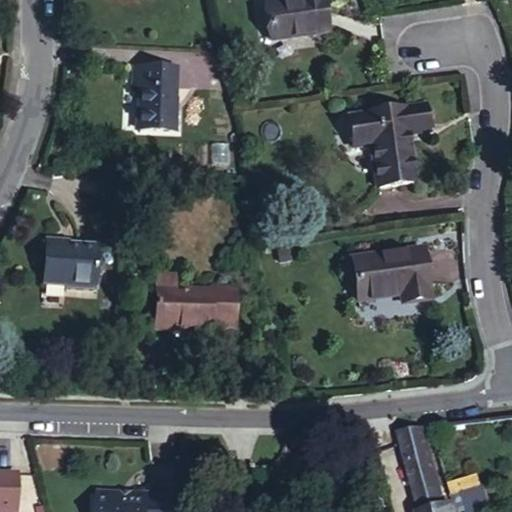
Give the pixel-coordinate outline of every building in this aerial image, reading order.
[(321,0),(301,0),(265,5),(269,41),(326,33),(321,0)] [(140,88),(139,131),(176,133),(176,113),(174,113),(175,69),(135,68),(135,88),(140,88)] [(403,110),(406,135),(426,132),(423,107),(403,110)] [(406,135),(403,110),(347,118),(351,150),(369,147),(374,189),(413,184),(406,135)] [(66,287),(65,291),(95,292),(97,246),(45,244),(43,286),(66,287)] [(422,251),(351,260),(356,301),(408,294),(410,303),(428,301),(422,251)] [(211,291),(177,291),(168,291),(168,276),(157,276),(156,328),(235,329),(235,288),(211,287),(211,291)] [(177,291),(177,276),(168,276),(168,291),(177,291)] [(399,432),(415,493),(439,487),(423,428),(399,432)] [(0,511),(15,511),(16,474),(0,473),(0,511)] [(454,511),(489,511),(482,487),(479,488),(475,476),(447,485),(454,511)] [(415,493),(420,511),(433,511),(445,509),(439,487),(415,493)] [(178,511),(179,496),(149,496),(149,497),(122,497),(122,494),(98,494),(97,511),(178,511)]
